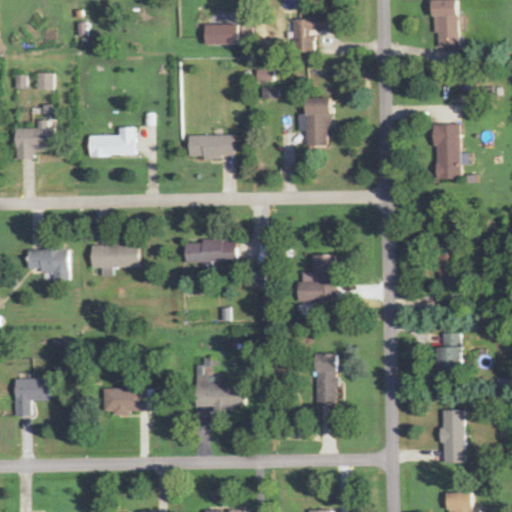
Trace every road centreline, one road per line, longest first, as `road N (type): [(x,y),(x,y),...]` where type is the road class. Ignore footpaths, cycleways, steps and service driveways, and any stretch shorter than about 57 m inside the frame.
road 1 (residential): [(394,511),(382,0)]
road 2 (residential): [(0,462),(393,456)]
road 3 (residential): [(0,200),(387,192)]
